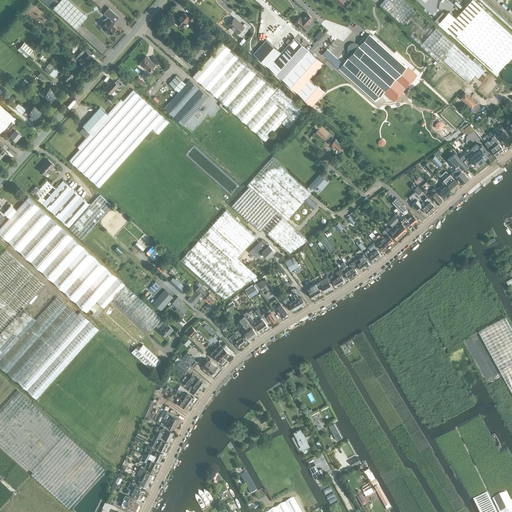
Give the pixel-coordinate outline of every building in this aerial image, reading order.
[(76,29),(87,16),(68,0),(59,0),(60,0),(53,8),(76,29)] [(440,60),(440,59),(455,72),(467,83),(481,68),(468,57),(436,28),(432,24),(416,10),(415,11),(403,0),(385,0),(380,6),(440,60)] [(511,56),(511,34),(473,0),(470,0),(455,18),(448,12),(445,15),(442,12),(434,21),(438,24),(437,24),(448,34),(450,31),(497,73),(511,56)] [(24,15),(34,5),(30,2),(21,12),(24,15)] [(95,23),(95,24),(108,35),(110,34),(116,28),(112,25),(114,23),(111,20),(116,15),(118,17),(119,17),(109,8),(104,13),(107,17),(105,19),(100,24),(102,25),(102,26),(102,27),(101,28),(95,23)] [(193,21),(197,16),(192,11),(188,16),(183,12),(175,21),(182,27),(190,18),(193,21)] [(300,17),(295,23),(301,29),(302,31),(303,31),(304,31),(309,25),(308,24),(313,18),(307,13),(302,19),(300,17)] [(229,24),(239,33),(241,31),(244,33),(249,27),(244,23),(242,25),(234,18),(229,24)] [(318,40),(324,33),(321,30),(314,37),(318,40)] [(326,49),(322,54),(375,102),(384,92),(396,79),(404,86),(415,75),(369,34),(358,46),(358,45),(356,44),(355,44),(354,43),(352,44),(351,44),(350,45),(349,46),(349,47),(348,48),(348,50),(349,51),(349,52),(350,53),(351,54),(342,64),(326,49)] [(312,106),(325,92),(310,79),(324,64),(294,37),(281,52),(266,39),(253,53),(312,106)] [(225,39),(193,76),(266,141),(282,123),(288,128),(304,110),(279,87),(225,39)] [(24,42),(18,49),(20,52),(26,57),(31,53),(33,50),(24,42)] [(90,55),(92,52),(87,47),(83,51),(85,53),(79,59),(84,64),(91,56),(90,55)] [(149,71),(155,64),(146,56),(140,63),(149,71)] [(54,77),(61,71),(50,61),(44,68),(54,77)] [(69,81),(76,73),(71,68),(64,77),(69,81)] [(484,71),(481,68),(475,76),(478,78),(484,71)] [(44,82),(48,77),(41,71),(37,76),(44,82)] [(169,83),(178,92),(164,108),(183,125),(208,96),(189,79),(185,83),(176,75),(169,83)] [(144,83),(138,77),(135,80),(141,86),(144,83)] [(29,83),(24,79),(21,83),(25,87),(29,83)] [(120,86),(122,83),(118,79),(115,82),(113,80),(105,88),(111,94),(119,85),(120,86)] [(396,79),(384,92),(392,99),(404,86),(396,79)] [(56,95),(57,94),(56,93),(58,91),(55,88),(55,89),(51,86),(47,90),(47,91),(48,92),(46,95),(48,97),(46,100),(48,102),(51,99),(52,100),(56,95)] [(97,130),(79,149),(69,160),(99,187),(152,128),(158,133),(169,121),(133,89),(123,101),(97,130)] [(477,103),(464,91),(459,96),(472,108),(471,109),(475,113),(476,111),(480,107),(476,103),(477,103)] [(39,107),(36,104),(38,101),(36,99),(33,102),(35,104),(32,108),(31,108),(30,109),(32,110),(29,113),(32,115),(30,118),(32,120),(35,117),(35,118),(40,113),(41,112),(40,111),(42,109),(40,106),(39,107)] [(77,147),(79,149),(97,130),(123,101),(120,99),(108,113),(100,106),(83,125),(90,132),(77,147)] [(22,114),(26,110),(18,103),(14,108),(22,114)] [(228,113),(229,111),(220,103),(219,105),(228,113)] [(0,132),(14,118),(0,104),(0,132)] [(314,126),(317,129),(314,132),(322,140),(325,138),(328,141),(337,149),(341,145),(338,142),(339,142),(335,138),(335,139),(332,136),(333,136),(318,122),(314,126)] [(15,140),(21,134),(13,126),(10,130),(13,132),(10,135),(15,140)] [(471,147),(477,142),(479,145),(484,141),(475,129),(464,138),(471,147)] [(504,131),(498,136),(505,146),(511,141),(504,131)] [(492,139),(490,141),(499,153),(503,150),(498,144),(499,143),(494,136),(491,138),(492,139)] [(487,141),(485,143),(487,146),(487,147),(489,150),(490,149),(495,156),(499,153),(490,141),(488,142),(487,141)] [(460,157),(466,164),(469,162),(470,164),(473,162),(476,166),(478,164),(479,163),(480,163),(481,163),(481,162),(482,162),(483,161),(483,160),(484,160),(483,160),(487,157),(484,153),(486,151),(481,144),(479,147),(477,144),(460,157)] [(439,149),(433,154),(436,157),(442,153),(439,149)] [(467,167),(461,159),(455,153),(447,159),(451,164),(451,163),(455,167),(458,164),(464,172),(468,168),(467,167)] [(273,156),(247,185),(249,187),(286,221),(304,201),(312,209),(317,204),(308,197),(312,192),(316,187),(317,186),(321,190),(328,182),(327,182),(324,179),(325,177),(322,175),(320,173),(309,185),(307,187),(273,156)] [(442,164),(435,156),(431,159),(438,168),(442,164)] [(46,174),(54,165),(47,159),(40,168),(46,174)] [(434,171),(427,162),(423,166),(430,174),(434,171)] [(458,167),(455,170),(464,181),(468,178),(462,171),(459,173),(458,172),(460,169),(458,167)] [(464,181),(455,170),(451,173),(454,175),(456,174),(457,175),(455,177),(461,184),(464,181)] [(446,171),(440,175),(444,179),(443,180),(453,191),(459,185),(450,174),(449,174),(446,171)] [(37,185),(30,192),(33,195),(82,239),(112,205),(100,194),(90,205),(63,180),(57,186),(56,185),(54,187),(47,180),(39,189),(38,188),(39,187),(37,185)] [(424,190),(431,184),(427,181),(421,186),(424,190)] [(422,191),(417,185),(415,183),(411,186),(413,189),(418,194),(422,191)] [(439,192),(444,198),(452,192),(446,185),(441,189),(439,187),(436,190),(438,193),(439,192)] [(249,187),(232,206),(261,232),(263,230),(289,253),(308,240),(286,221),(249,187)] [(437,204),(442,200),(435,192),(430,196),(437,204)] [(11,205),(6,210),(4,212),(10,217),(0,227),(0,233),(87,311),(90,308),(94,312),(91,314),(95,317),(132,351),(131,352),(152,370),(161,360),(140,342),(146,336),(109,302),(111,300),(148,333),(155,325),(162,318),(125,284),(107,267),(28,196),(16,210),(11,205)] [(396,197),(392,201),(404,214),(408,210),(396,197)] [(432,204),(430,202),(426,198),(424,200),(425,201),(427,203),(426,204),(431,210),(432,210),(435,207),(432,204)] [(417,200),(412,204),(417,209),(420,206),(423,210),(424,210),(427,214),(431,210),(426,204),(424,206),(422,204),(421,204),(417,200)] [(246,283),(257,275),(237,257),(256,236),(226,209),(198,240),(180,260),(224,299),(246,283)] [(407,212),(409,214),(410,215),(407,217),(413,224),(418,220),(413,214),(414,213),(410,210),(407,212)] [(392,226),(399,220),(394,214),(387,221),(392,226)] [(407,217),(407,218),(405,216),(400,220),(404,224),(405,223),(409,227),(413,224),(407,217)] [(398,224),(397,225),(404,233),(407,229),(402,223),(399,226),(398,224)] [(404,233),(397,225),(395,226),(397,228),(395,230),(400,236),(404,233)] [(396,239),(400,236),(395,230),(392,232),(390,231),(389,231),(396,239)] [(384,236),(383,237),(390,244),(394,241),(389,235),(386,238),(384,236)] [(390,244),(383,237),(382,236),(381,237),(382,238),(380,240),(381,242),(387,247),(388,246),(390,244)] [(262,239),(257,244),(252,248),(249,251),(255,258),(259,255),(262,252),(267,258),(275,251),(273,249),(269,245),(268,245),(262,239)] [(361,242),(359,239),(356,242),(358,244),(358,245),(362,250),(366,247),(361,242)] [(380,240),(377,242),(376,243),(383,251),(387,247),(381,242),(380,240)] [(145,249),(137,242),(133,246),(140,251),(141,249),(143,251),(145,249)] [(375,244),(369,248),(372,252),(377,258),(381,255),(376,249),(378,248),(375,244)] [(118,245),(113,251),(119,256),(124,250),(118,245)] [(146,253),(151,258),(158,250),(153,245),(146,253)] [(0,365),(17,381),(37,398),(99,329),(80,311),(77,314),(57,296),(36,319),(23,308),(45,284),(6,250),(0,256),(0,365)] [(158,250),(151,258),(158,264),(165,256),(158,250)] [(367,251),(364,253),(369,258),(370,257),(373,262),(377,258),(372,252),(370,254),(367,251)] [(370,265),(366,260),(368,259),(363,254),(358,258),(359,258),(361,261),(366,267),(370,265)] [(293,256),(285,261),(290,270),(299,266),(293,256)] [(366,267),(361,261),(359,258),(358,258),(353,262),(355,266),(357,264),(362,270),(366,267)] [(354,276),(349,269),(346,265),(343,261),(341,263),(344,267),(341,269),(342,271),(344,274),(345,273),(346,274),(349,279),(354,276)] [(161,273),(166,268),(161,263),(156,269),(161,273)] [(285,274),(279,266),(276,269),(280,274),(281,273),(283,275),(285,274)] [(353,267),(351,268),(349,269),(354,276),(358,273),(354,267),(353,267)] [(345,282),(340,274),(342,272),(340,269),(336,272),(338,277),(337,277),(341,284),(345,282)] [(334,279),(333,276),(332,274),(330,275),(328,273),(326,274),(327,277),(331,282),(333,281),(336,287),(341,284),(337,277),(334,279)] [(174,277),(170,281),(183,293),(187,289),(174,277)] [(327,277),(322,280),(328,290),(332,287),(329,283),(331,282),(327,277)] [(257,283),(260,288),(266,284),(263,279),(257,283)] [(322,280),(319,281),(320,282),(317,283),(319,286),(320,286),(324,292),(328,290),(322,280)] [(153,293),(160,286),(155,282),(149,289),(153,293)] [(209,294),(201,287),(203,285),(199,282),(198,283),(197,284),(199,286),(192,293),(192,294),(194,295),(189,301),(193,304),(202,295),(205,297),(203,299),(208,303),(209,301),(211,304),(215,300),(212,297),(214,296),(210,293),(209,294)] [(321,294),(317,287),(319,286),(317,283),(315,284),(311,286),(317,296),(321,294)] [(245,291),(246,292),(248,295),(250,297),(258,291),(254,285),(245,291)] [(317,296),(311,286),(310,287),(312,290),(308,292),(312,299),(313,298),(313,299),(316,297),(315,297),(317,296)] [(161,310),(173,297),(164,289),(157,297),(155,300),(153,302),(161,310)] [(296,293),(293,294),(294,295),(296,299),(300,306),(304,303),(300,296),(298,297),(296,293)] [(287,297),(282,300),(286,306),(288,304),(292,310),(298,307),(300,306),(296,299),(294,295),(293,295),(292,296),(291,298),(292,299),(293,299),(290,301),(287,297)] [(178,296),(175,299),(171,303),(177,308),(175,309),(182,315),(187,310),(180,304),(183,301),(178,296)] [(228,311),(236,306),(232,301),(225,306),(228,311)] [(273,306),(281,317),(287,313),(280,304),(276,307),(275,304),(273,306)] [(266,319),(267,318),(271,324),(277,320),(272,314),(269,310),(262,314),(266,319)] [(243,314),(251,323),(254,321),(246,312),(243,314)] [(511,328),(505,316),(478,332),(511,391),(511,328)] [(167,322),(162,328),(161,327),(166,322),(162,318),(155,325),(160,330),(159,331),(166,337),(174,328),(167,322)] [(253,327),(245,318),(241,321),(248,329),(253,337),(257,334),(253,327)] [(262,318),(260,319),(258,321),(264,329),(268,326),(263,320),(262,318)] [(258,321),(256,322),(254,323),(255,325),(260,332),(264,329),(258,321)] [(215,333),(206,324),(203,327),(212,336),(215,333)] [(220,327),(224,332),(229,329),(225,324),(220,327)] [(192,327),(186,333),(191,338),(197,332),(192,327)] [(249,339),(253,337),(248,329),(244,332),(249,339)] [(239,338),(238,338),(243,344),(248,340),(243,335),(242,335),(238,331),(235,333),(239,338)] [(237,339),(233,334),(229,338),(233,343),(234,342),(238,348),(243,344),(238,338),(237,339)] [(220,344),(215,349),(226,358),(230,354),(220,344)] [(221,363),(226,358),(215,349),(211,353),(221,363)] [(193,368),(198,362),(187,351),(181,357),(193,368)] [(190,365),(180,358),(177,356),(176,358),(173,361),(172,364),(174,366),(184,373),(190,365)] [(201,364),(211,374),(216,368),(206,359),(201,364)] [(0,373),(0,441),(33,471),(31,474),(69,508),(104,469),(19,391),(0,373)] [(197,377),(197,378),(192,375),(189,379),(192,381),(193,380),(196,383),(196,382),(203,387),(206,383),(199,378),(197,377)] [(196,395),(203,387),(196,382),(196,383),(190,390),(196,395)] [(183,393),(182,395),(192,402),(194,398),(188,393),(186,395),(183,393)] [(192,402),(182,395),(179,398),(189,405),(192,402)] [(179,398),(178,397),(176,400),(178,401),(177,402),(176,402),(176,403),(179,405),(180,404),(187,409),(189,405),(179,398)] [(170,415),(168,419),(178,424),(179,422),(178,420),(179,419),(176,417),(176,415),(170,412),(169,414),(170,415)] [(178,424),(168,419),(165,424),(164,423),(163,425),(170,429),(170,427),(174,429),(175,428),(176,427),(178,424)] [(342,438),(334,423),(329,426),(337,441),(342,438)] [(167,427),(161,425),(160,424),(157,430),(171,436),(173,432),(169,430),(170,429),(167,427)] [(171,436),(157,430),(155,434),(162,438),(163,437),(169,440),(171,436)] [(294,433),(303,449),(308,446),(300,430),(294,433)] [(156,442),(155,441),(154,442),(153,445),(152,444),(151,446),(149,445),(150,443),(142,438),(143,437),(138,434),(136,438),(141,440),(147,444),(158,449),(158,448),(164,451),(166,447),(156,442)] [(162,438),(155,434),(154,434),(152,439),(156,442),(166,447),(168,443),(163,440),(163,439),(162,438)] [(163,453),(157,450),(158,449),(147,444),(145,449),(148,451),(161,457),(163,453)] [(161,457),(148,451),(147,454),(146,454),(145,456),(147,457),(153,460),(153,459),(159,461),(161,457)] [(358,456),(350,460),(353,466),(361,461),(358,456)] [(158,463),(152,461),(153,460),(147,457),(144,461),(144,462),(146,463),(156,467),(158,463)] [(156,467),(146,463),(144,468),(143,468),(148,470),(148,469),(154,472),(156,467)] [(312,473),(318,470),(315,464),(309,468),(312,473)] [(147,471),(140,467),(137,472),(141,474),(150,479),(152,475),(146,472),(147,471)] [(371,482),(375,480),(369,468),(364,471),(371,482)] [(252,494),(258,490),(248,472),(242,476),(252,494)] [(221,483),(223,480),(220,479),(219,478),(220,476),(218,475),(215,473),(212,480),(215,481),(217,482),(219,480),(220,480),(219,482),(221,483)] [(150,479),(141,474),(141,475),(142,476),(140,479),(139,478),(139,479),(148,483),(150,479)] [(148,483),(139,479),(137,484),(141,486),(141,485),(146,487),(148,483)] [(119,485),(114,482),(111,488),(116,491),(119,485)] [(135,484),(132,490),(142,495),(144,491),(139,488),(140,487),(135,484)] [(379,487),(375,489),(385,507),(389,505),(379,487)] [(366,496),(374,493),(372,488),(364,492),(366,496)] [(142,495),(132,490),(130,489),(127,493),(130,494),(134,496),(140,499),(142,495)] [(511,511),(511,502),(507,492),(492,499),(498,511),(511,511)] [(334,493),(327,495),(329,503),(337,500),(334,493)] [(496,511),(487,493),(473,500),(479,511),(496,511)] [(121,503),(128,507),(127,509),(134,511),(139,504),(134,501),(135,500),(125,494),(123,498),(124,499),(121,503)] [(358,498),(362,506),(366,504),(362,496),(358,498)] [(300,511),(293,498),(268,511),(300,511)]
